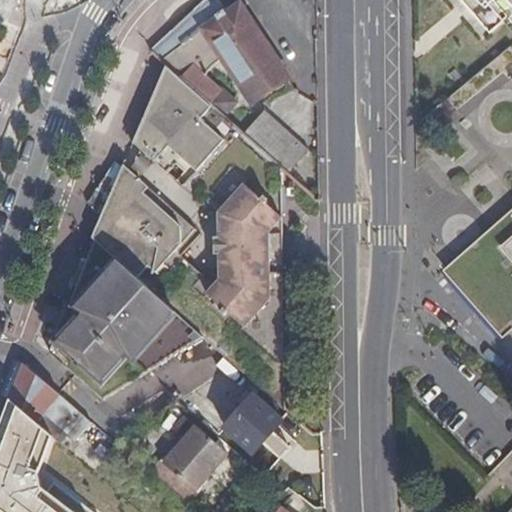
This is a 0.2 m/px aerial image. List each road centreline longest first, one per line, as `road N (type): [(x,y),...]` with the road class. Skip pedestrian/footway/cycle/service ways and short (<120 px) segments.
road 1 (secondary): [(378,511),(375,348),(388,258),(380,0)]
road 2 (secondary): [(338,0),(349,511)]
road 3 (residential): [(103,0),(0,282)]
